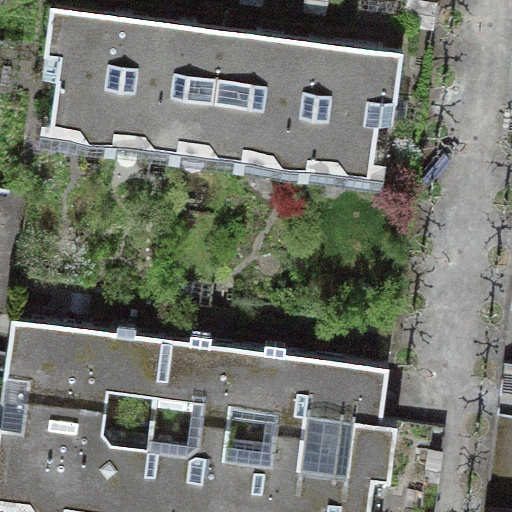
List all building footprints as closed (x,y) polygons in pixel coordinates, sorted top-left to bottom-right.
[(113,135),(130,9),(90,3),(63,0),(50,0),(44,48),(47,48),(44,71),(56,73),(51,117),(79,121),(88,133),(106,135),(107,136),(108,134),(113,135)] [(178,143),(195,17),(162,13),(130,9),(113,135),(108,134),(107,136),(106,135),(106,137),(116,138),(118,125),(143,129),(153,141),(171,144),(172,144),(172,143),(178,143)] [(242,152),(259,25),(227,21),(195,17),(178,143),(172,143),(172,144),(171,144),(170,146),(180,147),(182,134),(208,137),(217,149),(235,152),(236,152),(237,151),(242,152)] [(307,160),(323,34),(291,30),(259,25),(242,152),(237,151),(236,152),(235,152),(235,154),(245,155),(246,142),(272,146),(282,158),(299,160),(301,160),(301,159),(307,160)] [(396,94),(402,44),(363,39),(323,34),(307,160),(301,159),(301,160),(299,160),(299,162),(309,163),(311,151),(336,154),(346,166),(369,169),(370,157),(372,157),(378,114),(391,116),(392,106),(394,93),(396,94)] [(63,511),(89,320),(50,315),(12,310),(4,370),(0,400),(0,492),(28,496),(36,505),(34,511),(63,511)] [(107,511),(139,511),(163,330),(126,325),(89,320),(63,511),(66,511),(68,501),(103,506),(107,511)] [(214,511),(237,340),(200,335),(163,330),(139,511),(142,511),(142,510),(153,511),(214,511)] [(290,511),(312,349),(274,345),(237,340),(214,511),(290,511)] [(368,511),(373,473),(389,475),(397,418),(381,416),(388,359),(350,354),(312,349),(290,511),(368,511)] [(511,360),(503,360),(497,409),(511,410),(511,360)]
